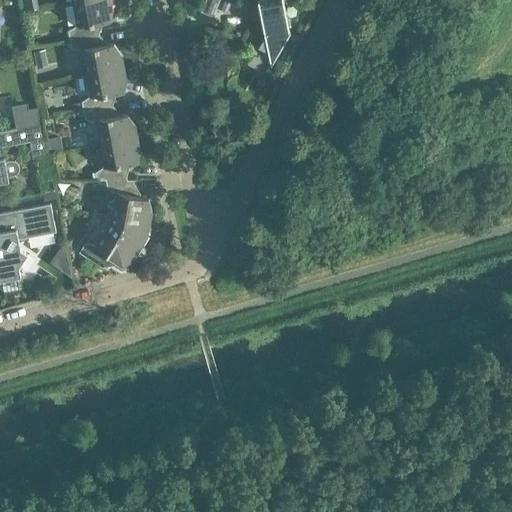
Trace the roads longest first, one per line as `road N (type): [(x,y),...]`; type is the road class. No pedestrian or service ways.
road 1 (residential): [(217,229),(337,0)]
road 2 (residential): [(0,328),(196,270),(217,229)]
road 3 (residential): [(217,229),(196,211),(155,0)]
